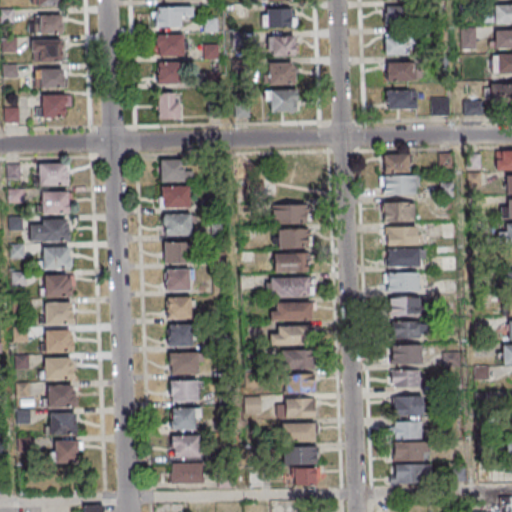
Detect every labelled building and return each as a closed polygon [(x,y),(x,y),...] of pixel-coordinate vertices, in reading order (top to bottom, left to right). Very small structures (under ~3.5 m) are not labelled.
[(495,4),(511,3),(511,22),(496,23),(495,4)] [(192,5),(154,5),(154,26),(181,26),(181,16),(192,16),(192,5)] [(383,6),(410,5),(410,25),(383,25),(383,6)] [(263,8),(263,27),(293,27),(293,8),(263,8)] [(61,32),(61,15),(28,15),(28,32),(61,32)] [(475,27),(460,27),(460,46),(475,46),(475,27)] [(494,29),(511,29),(511,48),(495,48),(494,29)] [(186,55),(186,34),(154,34),(154,55),(186,55)] [(294,55),(294,35),(270,35),(270,55),(294,55)] [(412,54),(412,36),(384,36),(384,54),(412,54)] [(15,40),(2,40),(2,51),(14,51),(15,40)] [(30,61),(61,61),(61,40),(30,40),(30,61)] [(497,54),(511,53),(511,72),(497,73),(497,54)] [(385,61),(412,60),(412,80),(385,80),(385,61)] [(157,62),(157,83),(179,83),(179,62),(157,62)] [(268,62),(268,83),(294,83),(294,62),(268,62)] [(2,64),(2,77),(17,77),(17,64),(2,64)] [(63,69),(33,69),(33,87),(63,87),(63,69)] [(511,82),(489,83),(489,102),(511,101),(511,82)] [(296,111),(296,90),(266,90),(266,111),(296,111)] [(385,90),(386,109),(415,109),(415,90),(385,90)] [(157,119),(179,119),(179,93),(157,93),(157,119)] [(66,95),(39,95),(39,117),(66,117),(66,95)] [(448,114),(448,97),(430,97),(430,114),(448,114)] [(480,101),(464,101),(464,114),(480,114),(480,101)] [(19,123),(19,106),(3,106),(3,123),(19,123)] [(408,153),(382,153),(382,173),(408,173),(408,153)] [(158,159),(182,159),(182,181),(158,181),(158,159)] [(67,164),(39,164),(39,186),(67,186),(67,164)] [(380,175),(412,174),(412,193),(380,194),(380,175)] [(503,175),(511,174),(511,193),(503,193),(503,175)] [(162,185),(186,185),(186,207),(163,207),(162,185)] [(68,192),(41,192),(41,213),(68,213),(68,192)] [(511,218),(511,199),(502,199),(502,219),(511,218)] [(379,201),(411,201),(411,220),(379,220),(379,201)] [(272,203),(304,203),(304,222),(272,222),(272,203)] [(164,213),(188,212),(188,234),(165,235),(164,213)] [(28,219),(28,240),(68,240),(68,219),(28,219)] [(503,223),(511,222),(511,241),(503,242),(503,223)] [(382,226),(415,225),(415,244),(383,244),(382,226)] [(276,228),(308,228),(308,246),(276,247),(276,228)] [(165,241),(188,241),(189,263),(165,263),(165,241)] [(41,246),(66,246),(67,267),(41,268),(41,246)] [(384,247),(417,246),(417,265),(384,266),(384,247)] [(272,252),(304,252),(304,270),(272,271),(272,252)] [(163,268),(187,268),(187,290),(164,290),(163,268)] [(384,271),(416,270),(417,289),(384,290),(384,271)] [(501,271),(511,271),(511,289),(501,290),(501,271)] [(42,274),(68,273),(69,295),(43,295),(42,274)] [(274,276),(306,276),(306,295),(274,295),(274,276)] [(164,296),(188,295),(188,317),(164,318),(164,296)] [(385,296),(417,296),(418,314),(385,315),(385,296)] [(511,296),(502,296),(502,314),(511,313),(511,296)] [(276,301),(308,301),(309,319),(276,320),(276,301)] [(43,302),(69,302),(69,311),(71,311),(72,323),(43,324),(43,302)] [(385,320),(417,320),(417,338),(385,339),(385,320)] [(166,324),(190,324),(190,345),(166,346),(166,324)] [(275,325),(307,325),(307,343),(275,344),(275,325)] [(42,330),(68,329),(68,338),(70,338),(71,351),(43,351),(42,330)] [(511,343),(502,344),(502,363),(511,362),(511,343)] [(386,345),(418,344),(419,363),(386,363),(386,345)] [(279,349),(312,349),(312,367),(280,368),(279,349)] [(170,351),(194,351),(194,373),(171,373),(170,351)] [(42,357),(68,357),(68,366),(70,366),(71,378),(42,379),(42,357)] [(419,386),(419,370),(390,370),(390,386),(419,386)] [(279,374),(311,374),(312,392),(279,393),(279,374)] [(167,379),(194,379),(195,401),(170,401),(170,395),(168,395),(167,379)] [(45,385),(71,384),(71,393),(73,393),(74,405),(45,406),(45,385)] [(387,395),(420,395),(420,414),(387,414),(387,395)] [(280,398),(312,398),(312,417),(280,417),(280,398)] [(168,407),(191,407),(192,429),(168,429),(168,407)] [(48,412),(73,412),(74,433),(48,434),(48,412)] [(421,421),(392,421),(392,439),(421,439),(421,421)] [(280,423),(312,423),(312,441),(280,442),(280,423)] [(169,435),(196,434),(196,456),(171,457),(171,451),(169,451),(169,435)] [(52,440),(76,439),(76,449),(75,449),(75,461),(53,461),(52,440)] [(388,442),(426,441),(426,452),(420,452),(420,460),(388,461),(388,442)] [(281,446),(313,446),(314,464),(281,465),(281,446)] [(168,464),(200,463),(201,482),(168,483),(168,464)] [(389,464),(399,464),(421,463),(421,482),(399,483),(389,483),(389,464)] [(316,468),(291,468),(291,485),(316,485),(316,468)] [(511,511),(511,496),(499,497),(499,511),(470,511),(469,511),(511,511)]
